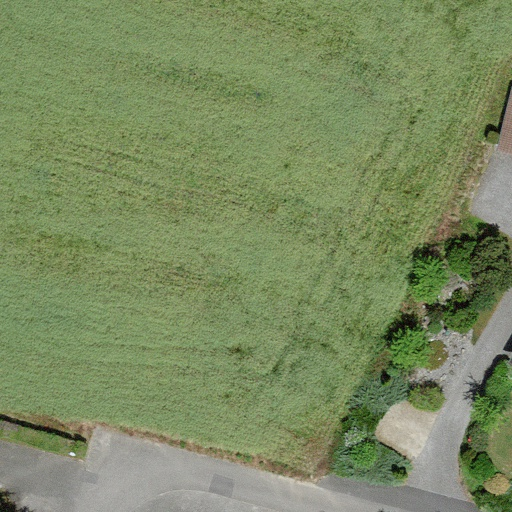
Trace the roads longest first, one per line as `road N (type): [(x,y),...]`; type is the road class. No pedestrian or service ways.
road 1 (residential): [(101,511),(117,454),(356,511)]
road 2 (unknown): [(420,511),(481,243)]
